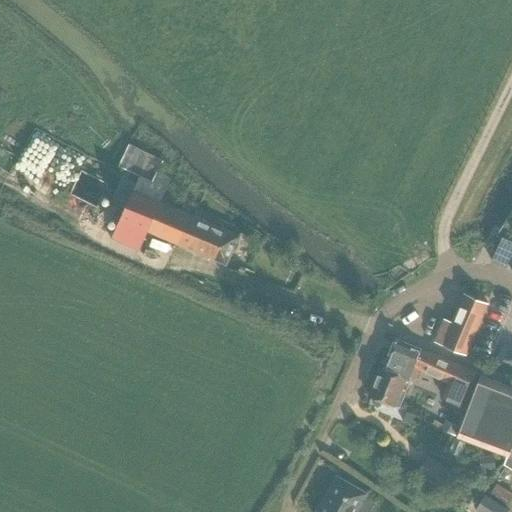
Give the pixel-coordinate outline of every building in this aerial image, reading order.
[(225,266),(238,235),(159,201),(171,177),(158,171),(162,160),(128,147),(119,168),(126,171),(111,202),(125,208),(111,238),(139,250),(147,230),(225,266)] [(81,173),(72,191),(96,203),(106,185),(81,173)] [(511,251),(511,241),(500,236),(490,260),(505,267),(511,251)] [(442,344),(466,355),(488,303),(464,293),(452,322),(445,319),(435,341),(442,344)] [(409,377),(413,366),(420,349),(394,339),(383,367),(383,368),(382,370),(378,369),(368,395),(399,407),(411,377),(409,377)] [(413,366),(449,381),(442,397),(462,406),(477,373),(420,349),(413,366)] [(511,387),(480,375),(457,436),(506,455),(503,464),(511,469),(511,387)] [(459,425),(445,419),(441,429),(455,435),(459,425)] [(453,472),(427,455),(416,472),(442,489),(453,472)] [(494,469),(493,455),(480,456),(481,470),(494,469)] [(511,487),(511,471),(500,464),(493,476),(511,487)] [(355,511),(366,493),(337,476),(316,511),(355,511)] [(511,496),(511,494),(496,484),(490,492),(507,504),(511,496)] [(481,511),(507,511),(508,510),(484,495),(476,508),(481,511)]
